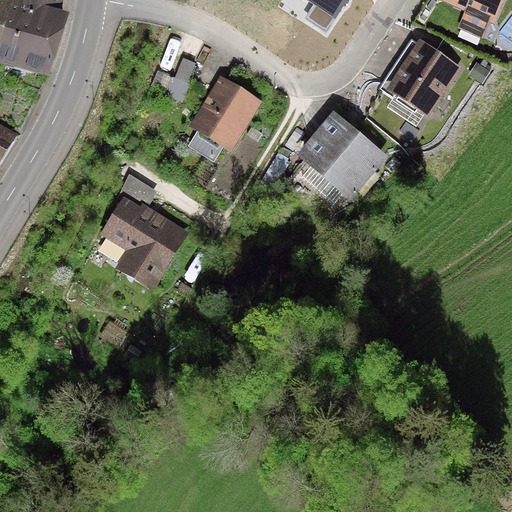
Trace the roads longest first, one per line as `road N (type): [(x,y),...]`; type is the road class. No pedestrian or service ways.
road 1 (residential): [(395,0),(349,68),(320,84),(288,79),(195,20),(93,1)]
road 2 (tertiary): [(0,212),(56,118),(80,63),(93,1)]
